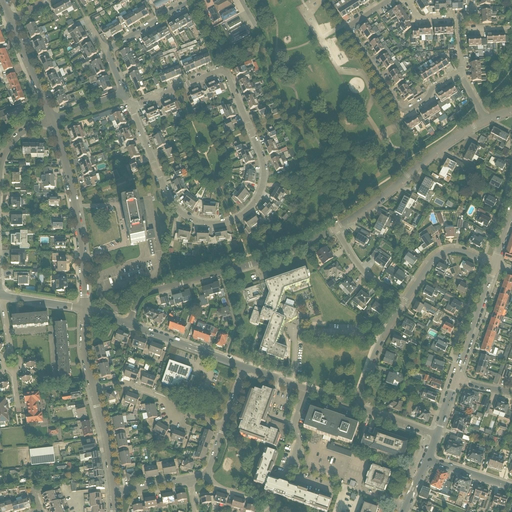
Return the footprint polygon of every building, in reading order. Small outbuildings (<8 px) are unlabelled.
[(71,5),(68,0),(63,3),(67,11),(72,8),(75,12),(77,10),(74,4),(71,5)] [(157,10),(163,7),(158,0),(150,0),(147,2),(151,7),(154,6),(157,10)] [(217,12),(231,5),(228,0),(224,0),(214,6),(217,12)] [(340,6),(341,5),(347,15),(352,12),(346,2),(345,3),(343,0),(338,3),(339,4),(340,6)] [(357,9),(351,0),(349,0),(347,2),(346,0),(343,0),(345,3),(346,2),(352,12),(357,9)] [(351,0),(357,9),(362,6),(358,0),(351,0)] [(432,7),(433,14),(438,13),(438,12),(441,11),(440,0),(434,0),(435,3),(435,7),(432,7)] [(440,0),(441,11),(446,11),(446,6),(449,6),(448,0),(440,0)] [(452,5),(452,11),(458,10),(457,0),(448,0),(449,6),(452,5)] [(457,0),(458,10),(463,10),(463,5),(466,5),(466,4),(465,0),(457,0)] [(480,4),(479,4),(479,6),(481,6),(484,5),(484,8),(490,8),(490,5),(490,1),(495,1),(495,0),(480,0),(481,1),(481,3),(480,3),(480,4)] [(143,18),(149,15),(146,10),(148,9),(144,2),(142,4),(144,7),(139,11),(143,18)] [(63,3),(58,6),(62,14),(64,17),(69,14),(67,11),(63,3)] [(429,14),(433,14),(432,7),(429,7),(426,3),(419,7),(422,12),(426,9),(429,14)] [(341,5),(340,6),(339,4),(336,5),(334,6),(336,9),(342,18),(347,15),(341,5)] [(58,6),(52,9),(55,13),(52,15),(56,22),(58,20),(56,16),(62,14),(58,6)] [(400,7),(394,10),(393,9),(388,13),(390,17),(391,19),(396,16),(403,12),(401,9),(402,8),(402,7),(402,6),(400,7)] [(137,8),(132,11),(134,14),(138,21),(143,18),(139,11),(137,8)] [(215,8),(208,11),(214,22),(221,19),(215,8)] [(482,12),(480,12),(480,13),(480,14),(482,14),(482,16),(482,18),(490,17),(491,17),(496,17),(496,14),(495,8),(490,8),(484,8),(484,11),(482,12)] [(234,10),(222,17),(224,22),(236,15),(234,10)] [(397,23),(406,17),(405,14),(406,13),(405,12),(405,11),(403,12),(396,16),(397,19),(393,22),(395,24),(397,23)] [(125,23),(128,28),(133,25),(128,17),(127,14),(122,17),(121,16),(118,18),(122,24),(125,23)] [(138,21),(134,14),(128,17),(133,25),(138,21)] [(188,15),(183,18),(187,25),(189,29),(194,26),(192,22),(191,21),(188,15)] [(399,26),(396,27),(398,29),(400,28),(410,22),(408,19),(409,18),(408,17),(409,17),(408,16),(406,17),(397,23),(399,26)] [(118,23),(113,26),(117,34),(123,31),(120,26),(122,24),(118,18),(116,19),(118,23)] [(182,28),(187,25),(183,18),(178,20),(182,28)] [(39,22),(38,19),(31,22),(32,25),(27,27),(29,33),(38,29),(37,29),(35,24),(39,22)] [(184,32),(182,28),(178,20),(173,23),(178,30),(180,34),(184,32)] [(230,30),(241,24),(239,21),(228,27),(230,30)] [(370,27),(368,24),(367,25),(366,22),(360,26),(362,28),(359,30),(360,31),(361,32),(362,31),(364,34),(371,29),(376,27),(374,25),(370,27)] [(398,29),(397,30),(399,33),(398,33),(399,35),(404,33),(411,28),(409,25),(411,24),(410,23),(410,22),(400,28),(398,29)] [(173,23),(168,26),(173,33),(178,30),(173,23)] [(229,32),(232,39),(245,32),(242,25),(229,32)] [(105,26),(100,29),(107,40),(112,37),(108,29),(105,26)] [(113,26),(108,29),(112,37),(117,34),(113,26)] [(174,41),(166,27),(161,30),(165,37),(169,44),(174,41)] [(379,32),(376,27),(371,29),(364,34),(362,35),(363,36),(364,37),(365,36),(367,39),(369,38),(371,41),(376,37),(375,35),(379,32)] [(38,29),(29,33),(32,39),(37,36),(38,39),(45,36),(44,33),(44,34),(41,28),(38,29)] [(69,35),(70,34),(73,40),(84,33),(81,28),(76,31),(75,28),(68,32),(69,35)] [(413,35),(410,36),(411,44),(413,44),(416,44),(416,39),(419,39),(418,28),(417,28),(416,28),(416,30),(412,30),(413,35)] [(156,33),(161,40),(165,37),(161,30),(156,33)] [(502,34),(499,35),(499,44),(499,49),(502,48),(502,43),(508,43),(508,37),(505,37),(505,34),(505,32),(503,32),(503,33),(502,33),(502,34)] [(78,44),(87,38),(84,33),(73,40),(76,45),(71,48),(73,50),(80,46),(78,44)] [(152,36),(156,43),(161,40),(156,33),(152,36)] [(493,33),(491,33),(491,34),(490,34),(490,35),(487,35),(487,38),(484,38),(484,40),(484,46),(484,50),(487,49),(490,49),(493,49),(493,44),(493,35),(493,33)] [(39,42),(34,44),(36,50),(44,46),(48,45),(46,39),(45,36),(38,39),(39,42)] [(152,36),(147,38),(151,46),(152,46),(154,49),(158,46),(156,43),(152,36)] [(484,46),(484,40),(481,40),(480,36),(479,36),(478,36),(478,38),(475,38),(474,38),(475,47),(475,52),(478,52),(477,47),(481,47),(481,46),(484,46)] [(376,37),(371,41),(372,43),(370,44),(372,47),(371,48),(371,49),(372,51),(373,50),(381,45),(379,42),(383,39),(382,37),(378,40),(376,37)] [(143,46),(147,53),(154,49),(152,46),(151,46),(147,38),(142,41),(145,45),(143,46)] [(379,53),(380,56),(389,50),(386,46),(387,46),(385,42),(381,45),(373,50),(375,52),(374,53),(375,54),(374,54),(375,56),(377,55),(379,53)] [(93,49),(90,44),(83,48),(86,54),(93,49)] [(36,50),(39,56),(44,53),(45,56),(52,53),(51,50),(47,52),(44,46),(36,50)] [(83,55),(82,56),(85,60),(85,61),(87,63),(89,62),(93,60),(92,57),(97,54),(93,49),(86,54),(83,55)] [(131,55),(129,49),(120,53),(123,59),(131,55)] [(380,60),(378,61),(379,62),(379,61),(380,63),(381,62),(383,65),(391,60),(394,58),(395,57),(393,53),(391,54),(389,50),(380,56),(382,58),(380,60)] [(211,63),(209,58),(207,52),(202,54),(203,57),(206,65),(211,63)] [(46,59),(41,61),(43,67),(52,63),(49,57),(53,56),(52,53),(45,56),(46,59)] [(125,64),(137,59),(135,54),(131,55),(123,59),(125,64)] [(196,55),(191,57),(193,61),(196,69),(201,67),(198,59),(196,56),(196,55)] [(8,56),(0,59),(0,61),(1,64),(2,66),(10,62),(8,56)] [(438,56),(436,57),(439,62),(439,61),(444,69),(446,67),(447,68),(448,68),(449,68),(450,67),(449,66),(448,64),(450,63),(447,57),(444,59),(444,58),(441,60),(438,56)] [(201,67),(206,65),(203,57),(198,59),(201,67)] [(434,64),(438,72),(441,70),(442,71),(443,71),(445,71),(444,69),(439,61),(439,62),(436,57),(433,59),(431,60),(434,64)] [(125,64),(128,70),(133,68),(134,71),(141,67),(137,59),(125,64)] [(100,60),(92,64),(94,70),(103,66),(100,60)] [(388,69),(390,71),(400,65),(397,60),(392,63),(391,60),(383,65),(381,66),(382,67),(383,67),(383,68),(384,67),(386,70),(388,69)] [(471,64),(469,64),(469,65),(470,65),(470,66),(471,66),(471,68),(472,70),(481,69),(486,69),(485,66),(480,67),(480,63),(478,63),(477,60),(471,61),(471,64)] [(196,69),(193,61),(188,63),(191,71),(196,69)] [(2,66),(0,66),(0,68),(2,73),(5,72),(7,71),(13,69),(10,62),(2,66)] [(439,74),(438,72),(434,64),(431,66),(428,62),(426,63),(429,68),(433,75),(436,74),(437,75),(438,74),(439,74)] [(43,67),(46,72),(51,70),(52,73),(59,70),(58,67),(54,69),(52,63),(43,67)] [(183,65),(186,73),(191,71),(188,63),(183,65)] [(179,64),(173,66),(174,69),(177,77),(182,75),(179,67),(180,67),(179,64)] [(404,72),(401,67),(400,65),(390,71),(391,73),(389,75),(391,78),(390,78),(391,80),(390,80),(391,81),(393,80),(400,75),(404,72)] [(424,71),(428,79),(431,77),(432,78),(433,77),(433,78),(434,77),(433,75),(429,68),(426,70),(423,65),(421,67),(423,71),(424,71)] [(103,66),(94,70),(97,75),(105,72),(103,66)] [(237,70),(234,71),(237,77),(242,75),(243,77),(249,75),(255,73),(255,72),(257,71),(259,70),(258,67),(256,68),(256,69),(255,69),(254,70),(253,68),(250,69),(248,70),(247,69),(246,66),(245,67),(237,70)] [(135,73),(130,75),(132,81),(140,78),(139,75),(142,74),(141,71),(142,70),(141,67),(134,71),(135,73)] [(416,70),(414,71),(417,75),(418,74),(420,77),(423,82),(426,80),(427,81),(428,80),(428,81),(429,80),(428,79),(424,71),(423,71),(421,67),(418,69),(418,68),(416,70)] [(162,70),(164,73),(167,81),(172,79),(169,71),(167,68),(162,70)] [(169,71),(172,79),(177,77),(174,69),(169,71)] [(53,76),(48,78),(50,84),(59,80),(63,78),(59,70),(52,73),(53,76)] [(399,86),(405,83),(402,77),(406,75),(404,72),(400,75),(393,80),(394,83),(393,84),(394,85),(394,86),(396,85),(398,84),(399,86)] [(159,75),(162,83),(167,81),(164,73),(159,75)] [(7,78),(5,79),(7,85),(9,84),(18,81),(15,75),(10,77),(7,78)] [(244,80),(239,82),(241,88),(250,84),(248,79),(250,78),(249,75),(243,77),(244,80)] [(470,76),(470,77),(471,77),(471,78),(472,78),(472,82),(475,82),(475,85),(481,84),(481,81),(486,81),(486,78),(481,79),(481,75),(472,76),(470,76)] [(110,83),(107,77),(98,81),(96,82),(98,88),(101,86),(110,83)] [(135,87),(143,83),(140,78),(132,81),(135,87)] [(64,81),(60,83),(59,80),(50,84),(53,89),(58,87),(59,90),(66,87),(64,81)] [(9,84),(7,85),(10,91),(12,90),(20,87),(18,81),(9,84)] [(221,92),(224,91),(221,83),(218,85),(217,81),(211,83),(215,92),(220,90),(221,92)] [(100,94),(101,97),(108,94),(107,91),(112,89),(110,83),(101,86),(104,92),(100,94)] [(137,92),(145,89),(143,83),(135,87),(137,92)] [(211,83),(206,85),(208,91),(205,92),(208,98),(209,100),(212,99),(213,95),(212,93),(215,92),(211,83)] [(241,88),(244,93),(249,91),(250,94),(256,92),(259,90),(258,87),(256,88),(254,83),(250,84),(241,88)] [(411,83),(410,83),(407,85),(405,83),(399,86),(401,89),(399,90),(401,93),(400,94),(400,95),(401,96),(402,95),(410,90),(408,87),(412,85),(411,83)] [(447,87),(446,88),(447,89),(452,97),(455,101),(462,96),(459,91),(458,88),(455,90),(454,89),(452,86),(449,88),(449,87),(448,87),(447,87)] [(12,90),(14,96),(22,93),(20,87),(12,90)] [(60,92),(55,95),(57,100),(66,97),(64,94),(69,92),(66,87),(59,90),(60,92)] [(203,93),(200,88),(195,90),(199,99),(204,97),(205,99),(208,98),(205,92),(203,93)] [(418,95),(415,90),(414,88),(410,90),(402,95),(404,98),(403,99),(404,100),(403,100),(404,101),(405,100),(407,100),(408,102),(414,99),(413,98),(418,95)] [(452,97),(447,89),(444,91),(444,90),(442,91),(442,90),(441,91),(442,92),(447,100),(450,98),(452,102),(455,101),(452,97)] [(191,97),(188,99),(191,105),(194,104),(195,105),(200,103),(198,99),(199,99),(195,90),(189,92),(191,97)] [(251,97),(246,99),(248,105),(257,101),(256,98),(258,97),(259,96),(260,94),(260,92),(262,91),(261,90),(259,90),(256,92),(250,94),(251,97)] [(441,108),(444,107),(447,105),(447,106),(450,104),(447,100),(442,92),(439,94),(439,93),(437,94),(437,93),(436,94),(437,96),(440,101),(438,103),(441,108)] [(11,97),(13,104),(14,104),(14,103),(20,101),(25,99),(22,93),(14,96),(11,97)] [(66,97),(57,100),(60,106),(65,104),(66,107),(67,106),(76,102),(75,98),(72,100),(70,95),(66,97)] [(172,99),(167,102),(171,111),(172,114),(178,112),(177,111),(180,109),(177,102),(174,103),(172,99)] [(248,105),(250,110),(256,108),(257,111),(263,108),(262,105),(259,106),(257,101),(248,105)] [(167,102),(162,104),(164,110),(161,111),(163,117),(166,115),(165,113),(171,111),(167,102)] [(438,119),(445,115),(441,108),(438,103),(436,104),(434,103),(433,103),(434,104),(433,105),(433,106),(430,107),(435,115),(438,119)] [(225,105),(219,107),(221,111),(223,110),(224,115),(234,111),(231,105),(226,107),(225,105)] [(158,112),(156,106),(150,109),(154,118),(160,116),(160,118),(163,117),(161,111),(158,112)] [(257,111),(253,112),(255,116),(260,114),(262,119),(268,117),(267,114),(270,113),(267,106),(263,108),(257,111)] [(428,109),(425,111),(430,118),(433,123),(435,121),(438,119),(435,115),(430,107),(429,106),(428,107),(427,108),(428,109)] [(2,112),(0,112),(0,119),(3,118),(5,118),(7,122),(5,123),(6,126),(10,124),(9,122),(24,116),(20,108),(20,107),(16,109),(10,111),(7,113),(6,110),(2,112)] [(147,115),(144,117),(145,119),(147,123),(150,122),(150,123),(155,121),(154,118),(150,109),(145,111),(147,115)] [(427,120),(430,118),(425,111),(424,109),(423,110),(422,111),(423,112),(420,114),(421,115),(418,117),(422,122),(425,127),(430,124),(427,120)] [(110,115),(108,116),(111,123),(112,123),(124,118),(122,112),(118,114),(117,111),(109,114),(110,115)] [(230,118),(236,116),(234,111),(224,115),(226,119),(224,120),(226,124),(232,121),(230,118)] [(98,115),(92,117),(94,123),(100,121),(98,115)] [(422,122),(418,117),(416,118),(415,117),(412,119),(412,118),(410,119),(410,118),(409,119),(410,120),(415,128),(418,132),(423,129),(420,125),(419,124),(422,122)] [(121,125),(127,123),(124,118),(112,123),(114,128),(115,128),(116,131),(122,128),(121,125)] [(226,124),(225,124),(226,127),(225,127),(226,130),(227,130),(228,133),(234,131),(233,127),(232,125),(233,125),(237,123),(235,120),(232,121),(226,124)] [(405,124),(410,131),(411,133),(414,131),(415,134),(418,132),(415,128),(410,120),(407,122),(406,121),(405,122),(405,121),(404,122),(405,124)] [(72,129),(68,131),(70,136),(82,132),(84,132),(82,125),(80,126),(79,124),(71,126),(72,129)] [(269,135),(264,137),(265,141),(269,139),(275,137),(276,136),(275,133),(276,133),(275,130),(274,131),(272,127),(267,130),(269,135)] [(131,134),(129,129),(123,131),(122,128),(116,131),(118,134),(120,133),(122,138),(131,134)] [(494,128),(491,134),(494,136),(493,137),(493,139),(497,141),(499,138),(502,132),(494,128)] [(158,136),(152,138),(155,144),(164,140),(162,136),(164,135),(162,131),(160,132),(157,133),(156,133),(158,136)] [(82,132),(70,136),(72,142),(78,140),(79,143),(85,141),(84,138),(85,135),(84,132),(82,132)] [(502,132),(499,138),(503,140),(502,143),(499,147),(503,149),(506,142),(507,142),(510,137),(502,132)] [(128,142),(133,140),(131,134),(122,138),(119,140),(122,148),(129,145),(128,142)] [(484,146),(487,139),(481,136),(478,143),(480,144),(484,146)] [(270,142),(265,144),(267,150),(276,146),(274,141),(276,140),(275,137),(269,139),(270,142)] [(155,144),(157,149),(162,147),(163,150),(169,147),(168,144),(165,145),(164,140),(155,144)] [(80,146),(74,148),(76,153),(85,150),(83,145),(86,144),(85,141),(79,143),(80,146)] [(239,141),(233,144),(234,147),(233,147),(234,151),(236,150),(237,153),(238,152),(244,150),(247,148),(246,145),(242,146),(241,147),(240,145),(239,141)] [(37,145),(37,155),(44,155),(44,158),(49,158),(49,155),(49,151),(44,151),(44,145),(37,145)] [(138,151),(136,145),(130,148),(129,145),(122,148),(120,149),(122,153),(124,154),(128,152),(129,155),(138,151)] [(479,149),(471,145),(468,152),(475,155),(479,149)] [(267,150),(269,155),(275,153),(276,156),(282,153),(281,150),(278,151),(276,146),(267,150)] [(163,150),(160,151),(161,155),(165,153),(166,153),(167,155),(169,158),(174,156),(173,153),(174,152),(173,149),(172,150),(170,147),(169,147),(163,150)] [(506,158),(510,151),(504,149),(501,155),(506,158)] [(76,153),(78,159),(83,157),(84,160),(92,158),(90,152),(86,153),(85,150),(76,153)] [(252,156),(250,150),(245,153),(244,150),(238,152),(239,156),(242,155),(243,160),(252,156)] [(135,159),(140,156),(138,151),(129,155),(131,160),(129,161),(130,164),(136,161),(135,159)] [(468,152),(463,160),(467,162),(468,161),(471,163),(475,155),(468,152)] [(276,159),(272,161),(274,166),(283,163),(286,161),(284,156),(283,156),(282,153),(276,156),(277,159),(276,159)] [(249,164),(255,161),(252,156),(243,160),(245,164),(243,165),(244,169),(250,168),(249,164)] [(85,163),(80,165),(82,170),(91,167),(95,166),(92,157),(92,158),(84,160),(85,163)] [(444,163),(442,167),(443,168),(449,171),(452,173),(456,166),(461,169),(463,169),(465,165),(463,164),(454,159),(452,163),(447,160),(445,164),(444,163)] [(502,171),(505,165),(495,159),(493,162),(496,164),(495,167),(496,167),(495,168),(498,169),(498,168),(502,171)] [(130,164),(129,164),(130,167),(129,168),(131,170),(132,170),(133,173),(139,171),(137,165),(141,163),(140,160),(136,161),(135,162),(130,164)] [(274,166),(276,172),(282,170),(283,172),(289,170),(288,167),(285,168),(283,163),(274,166)] [(82,170),(84,176),(89,174),(90,177),(96,175),(95,172),(93,173),(91,167),(82,170)] [(179,167),(178,167),(173,169),(175,174),(170,177),(172,180),(176,178),(181,176),(183,176),(181,173),(183,172),(181,169),(180,170),(179,167)] [(497,174),(491,171),(483,167),(481,171),(489,175),(490,174),(495,177),(497,174)] [(42,176),(42,183),(44,183),(44,188),(54,188),(54,176),(51,176),(51,168),(44,168),(44,176),(42,176)] [(243,172),(243,177),(246,177),(255,179),(256,173),(253,172),(250,172),(250,171),(250,168),(244,169),(244,172),(243,172)] [(443,168),(439,176),(445,179),(444,180),(448,183),(451,178),(446,176),(449,171),(443,168)] [(20,174),(12,174),(12,184),(15,184),(15,189),(21,189),(21,192),(27,192),(27,187),(24,187),(24,184),(20,184),(20,174)] [(90,177),(85,179),(87,187),(92,185),(93,186),(99,184),(98,183),(96,175),(90,177)] [(177,181),(171,184),(174,189),(183,185),(181,181),(183,180),(182,177),(181,176),(176,178),(177,181)] [(249,184),(255,184),(255,179),(246,177),(245,182),(243,182),(241,185),(247,187),(249,184)] [(426,179),(421,187),(429,191),(430,191),(434,183),(436,184),(437,183),(442,187),(444,184),(437,180),(434,178),(432,181),(427,178),(426,179)] [(494,178),(490,185),(489,184),(487,188),(493,191),(495,188),(498,189),(502,182),(494,178)] [(174,189),(176,194),(181,192),(184,195),(189,192),(187,189),(184,190),(183,185),(174,189)] [(246,200),(250,195),(245,191),(247,187),(241,185),(240,188),(242,190),(239,193),(246,200)] [(428,194),(431,195),(433,197),(435,194),(432,192),(429,191),(421,187),(417,194),(425,199),(428,194)] [(282,191),(277,188),(274,193),(282,198),(285,194),(287,196),(289,192),(283,189),(282,191)] [(186,199),(183,203),(188,207),(194,199),(195,197),(191,194),(189,192),(184,195),(186,199)] [(234,196),(231,199),(236,203),(238,200),(242,204),(246,200),(239,193),(236,197),(234,196)] [(274,193),(271,198),(276,201),(273,204),(278,208),(279,208),(281,205),(279,203),(282,198),(274,193)] [(36,194),(36,199),(45,199),(45,202),(49,202),(49,206),(55,206),(55,207),(58,207),(58,206),(59,206),(59,199),(56,199),(56,197),(57,197),(57,194),(43,194),(36,194)] [(410,199),(410,200),(404,197),(400,205),(409,210),(414,201),(416,202),(417,200),(411,196),(410,199)] [(493,209),(497,202),(489,198),(485,196),(483,201),(486,203),(485,205),(493,209)] [(11,199),(11,207),(21,207),(21,199),(11,199)] [(188,207),(193,210),(196,206),(200,207),(202,201),(199,200),(198,202),(194,199),(188,207)] [(139,201),(125,204),(123,204),(124,207),(120,208),(123,220),(126,219),(129,235),(127,235),(128,240),(130,240),(131,244),(148,241),(151,256),(155,255),(152,240),(156,239),(154,230),(150,231),(144,200),(139,201)] [(204,209),(203,215),(209,215),(210,205),(205,205),(205,203),(202,201),(200,207),(204,209)] [(210,205),(209,215),(215,216),(216,210),(219,210),(219,204),(215,203),(215,206),(210,205)] [(271,207),(267,203),(263,207),(270,214),(273,211),(275,212),(278,208),(273,204),(271,207)] [(390,211),(388,214),(390,215),(396,218),(402,221),(403,222),(409,210),(400,205),(396,213),(396,214),(390,211)] [(263,207),(259,212),(263,216),(260,218),(264,223),(268,220),(267,218),(270,214),(263,207)] [(444,224),(441,213),(436,214),(440,225),(444,224)] [(63,229),(63,222),(58,222),(58,215),(52,215),(52,219),(54,219),(54,222),(54,229),(63,229)] [(381,216),(377,223),(387,228),(389,229),(392,222),(393,223),(396,218),(390,215),(388,219),(381,216)] [(487,219),(479,215),(476,222),(482,225),(481,226),(482,226),(483,225),(487,227),(490,221),(491,219),(488,218),(487,219)] [(254,216),(250,219),(255,227),(257,229),(262,226),(261,226),(264,223),(260,218),(260,219),(258,220),(257,219),(254,216)] [(11,217),(11,227),(23,227),(23,217),(11,217)] [(248,227),(246,229),(249,234),(252,232),(251,230),(255,227),(250,219),(245,222),(248,227)] [(384,237),(385,237),(380,235),(383,230),(385,231),(387,228),(377,223),(373,230),(376,231),(375,232),(373,231),(372,234),(383,241),(385,238),(384,237)] [(421,247),(417,249),(418,250),(421,252),(423,251),(433,244),(432,241),(432,240),(431,241),(429,237),(430,236),(431,237),(437,233),(440,230),(439,226),(434,228),(432,225),(426,230),(429,234),(421,239),(424,244),(421,247)] [(446,236),(445,236),(445,237),(446,237),(446,239),(454,238),(453,228),(449,228),(449,230),(445,230),(446,236)] [(185,230),(180,229),(178,235),(175,234),(174,240),(178,241),(178,239),(183,240),(185,230)] [(477,233),(474,241),(473,240),(473,242),(472,244),(479,248),(484,240),(480,238),(481,235),(483,232),(476,229),(475,232),(477,233)] [(185,230),(183,240),(188,241),(188,243),(193,244),(193,238),(190,237),(190,236),(191,231),(185,230)] [(232,241),(231,236),(231,235),(228,236),(227,230),(221,231),(222,241),(227,240),(228,242),(232,241)] [(364,247),(366,244),(367,244),(369,241),(368,240),(362,237),(363,234),(369,238),(370,235),(362,230),(359,235),(355,242),(359,244),(359,245),(360,245),(364,247)] [(221,231),(215,232),(216,238),(212,238),(213,245),(218,244),(218,242),(222,241),(221,231)] [(203,232),(197,232),(197,238),(193,238),(193,244),(197,245),(198,242),(203,242),(203,232)] [(209,239),(209,233),(203,232),(203,242),(208,242),(208,245),(213,245),(212,238),(209,239)] [(28,235),(20,235),(16,235),(16,236),(11,236),(11,245),(16,245),(16,246),(17,246),(17,245),(20,245),(20,249),(29,249),(29,248),(30,248),(30,246),(28,244),(28,235)] [(55,237),(55,245),(55,248),(66,248),(66,241),(64,241),(64,237),(55,237)] [(323,264),(334,258),(330,252),(329,253),(326,248),(322,251),(321,250),(319,251),(319,252),(317,254),(323,264)] [(377,253),(379,251),(376,249),(371,256),(373,259),(375,256),(378,258),(375,263),(380,266),(381,267),(382,265),(385,267),(386,265),(388,262),(391,258),(383,253),(381,256),(377,253)] [(414,257),(414,258),(410,256),(412,254),(412,255),(414,252),(409,249),(407,251),(409,252),(404,261),(413,267),(417,260),(415,259),(415,258),(414,257)] [(11,257),(11,264),(15,264),(16,264),(19,264),(19,266),(25,266),(26,261),(24,261),(24,255),(25,255),(26,250),(23,250),(20,250),(17,250),(12,250),(12,254),(12,257),(11,257)] [(53,255),(53,262),(58,262),(58,268),(58,271),(67,271),(67,260),(58,260),(58,255),(53,255)] [(339,277),(342,276),(341,275),(344,274),(337,263),(330,268),(325,272),(328,276),(333,273),(336,278),(339,277)] [(463,269),(462,272),(466,274),(467,272),(467,271),(471,274),(474,267),(467,263),(463,269)] [(448,269),(439,264),(438,266),(437,266),(436,269),(437,269),(436,271),(438,272),(437,275),(443,279),(444,276),(449,278),(451,275),(452,277),(453,278),(454,278),(457,279),(458,276),(455,274),(453,268),(449,270),(448,269)] [(405,271),(402,269),(400,272),(398,271),(397,273),(390,267),(386,273),(402,283),(406,277),(402,275),(405,271)] [(260,281),(258,282),(253,284),(254,287),(243,291),(248,307),(254,309),(250,323),(258,326),(259,323),(269,327),(259,355),(266,358),(267,356),(283,362),(284,360),(286,360),(288,355),(286,355),(288,350),(276,346),(283,326),(297,317),(294,307),(289,305),(290,303),(287,302),(286,304),(285,304),(284,306),(280,304),(284,290),(310,282),(308,277),(310,276),(308,271),(306,272),(305,269),(261,285),(260,281)] [(23,273),(14,273),(14,279),(18,279),(18,286),(29,286),(29,277),(28,277),(28,274),(23,274),(23,273)] [(53,276),(53,281),(57,281),(56,287),(56,291),(64,291),(64,288),(67,288),(68,280),(61,280),(61,276),(53,276)] [(356,288),(354,285),(353,285),(354,285),(351,282),(350,282),(348,279),(341,284),(350,294),(356,288)] [(327,285),(330,289),(332,288),(336,284),(333,280),(327,285)] [(511,285),(511,286),(511,285),(504,283),(502,289),(511,292),(511,285)] [(213,296),(221,294),(218,284),(214,285),(214,286),(210,287),(213,296)] [(465,287),(465,286),(461,284),(457,290),(464,294),(465,293),(466,294),(467,291),(466,291),(467,288),(465,287)] [(210,287),(203,289),(204,296),(199,298),(201,307),(208,305),(207,299),(209,298),(209,297),(213,296),(210,287)] [(437,297),(439,294),(427,287),(423,294),(427,296),(426,299),(430,301),(433,295),(437,297)] [(447,292),(442,290),(437,287),(435,290),(441,293),(440,294),(445,296),(447,292)] [(500,295),(511,299),(511,297),(511,292),(502,289),(500,295)] [(186,294),(182,295),(184,303),(188,302),(189,305),(192,304),(192,301),(189,291),(185,292),(186,294)] [(361,292),(356,299),(360,303),(358,306),(364,311),(367,307),(365,306),(371,300),(364,294),(362,293),(361,292)] [(174,300),(170,302),(171,307),(174,307),(174,306),(184,303),(182,295),(173,297),(174,300)] [(509,305),(511,299),(500,295),(498,301),(509,305)] [(348,296),(343,302),(346,304),(351,299),(348,296)] [(449,303),(445,310),(454,315),(456,311),(458,312),(459,311),(460,309),(460,308),(461,306),(457,303),(457,302),(454,301),(452,304),(449,303)] [(498,301),(496,307),(504,310),(505,307),(508,308),(509,305),(498,301)] [(378,314),(381,316),(386,310),(376,303),(372,310),(375,312),(374,313),(378,315),(378,314)] [(417,304),(413,311),(417,313),(419,314),(420,314),(422,311),(424,312),(428,314),(429,314),(434,317),(435,317),(438,311),(438,310),(432,307),(430,311),(423,307),(417,304)] [(502,316),(504,310),(496,307),(494,314),(502,316)] [(228,308),(221,310),(221,311),(223,316),(223,317),(230,315),(228,308)] [(157,313),(148,309),(145,316),(151,318),(150,320),(154,321),(157,313)] [(435,317),(432,321),(437,324),(438,323),(443,326),(444,326),(442,330),(440,333),(445,335),(446,332),(451,334),(454,328),(445,324),(441,321),(445,314),(438,311),(435,317)] [(158,323),(160,324),(162,318),(164,319),(167,316),(164,315),(163,315),(157,313),(154,321),(154,322),(154,323),(157,324),(158,323)] [(31,327),(46,326),(49,325),(48,314),(30,316),(31,327)] [(502,316),(494,314),(491,320),(499,322),(502,323),(504,317),(502,316)] [(13,322),(13,329),(31,327),(30,316),(12,317),(13,321),(12,321),(12,323),(13,322)] [(173,319),(170,327),(173,329),(173,330),(176,331),(179,323),(177,323),(178,321),(173,319)] [(491,320),(489,326),(497,329),(499,322),(491,320)] [(406,321),(402,328),(406,330),(404,334),(410,337),(412,337),(413,335),(412,333),(411,332),(413,329),(414,329),(416,326),(406,321)] [(180,331),(184,332),(187,324),(182,323),(181,324),(179,323),(176,331),(179,332),(180,331)] [(419,323),(417,327),(428,332),(430,329),(429,328),(426,327),(419,323)] [(67,324),(55,325),(57,343),(68,342),(67,324)] [(196,330),(194,336),(197,337),(198,339),(201,340),(204,332),(205,329),(206,325),(207,324),(205,324),(204,325),(200,324),(198,328),(197,328),(196,330)] [(204,332),(201,340),(204,341),(205,340),(209,341),(211,336),(216,337),(218,330),(215,328),(213,332),(209,330),(210,327),(206,325),(205,329),(204,332)] [(500,330),(497,329),(489,326),(487,332),(495,335),(498,336),(500,330)] [(111,343),(114,344),(115,340),(121,342),(124,334),(118,332),(117,336),(114,336),(114,334),(111,343)] [(487,332),(485,338),(493,341),(497,342),(499,336),(498,336),(495,335),(487,332)] [(224,346),(228,336),(224,335),(224,334),(220,333),(216,345),(222,348),(223,345),(224,346)] [(124,334),(121,342),(127,344),(125,348),(128,349),(131,342),(128,341),(129,339),(130,336),(124,334)] [(433,342),(430,349),(438,353),(440,350),(444,352),(448,346),(441,343),(442,341),(444,338),(439,335),(437,338),(440,340),(439,341),(437,344),(433,342)] [(395,337),(392,344),(396,346),(399,347),(400,344),(401,343),(405,345),(406,344),(408,344),(409,342),(412,343),(418,346),(419,344),(409,338),(407,342),(407,341),(395,337)] [(131,342),(128,349),(131,350),(132,347),(138,348),(141,340),(135,338),(134,341),(134,343),(131,342)] [(483,344),(491,347),(493,341),(485,338),(483,344)] [(141,340),(138,348),(144,350),(142,354),(145,355),(148,348),(145,347),(146,345),(147,342),(142,340),(141,340)] [(58,360),(70,359),(68,342),(57,343),(58,360)] [(100,348),(95,349),(96,355),(105,353),(104,347),(108,346),(107,343),(98,345),(99,345),(100,348)] [(148,348),(145,355),(148,356),(149,353),(155,355),(158,346),(152,344),(151,347),(150,349),(148,348)] [(481,347),(480,350),(481,351),(489,353),(493,355),(495,348),(491,347),(483,344),(482,347),(481,347)] [(158,346),(155,355),(161,357),(159,360),(162,362),(165,354),(162,353),(163,352),(164,348),(158,346)] [(387,353),(383,363),(392,366),(394,360),(396,360),(397,357),(398,354),(390,351),(389,354),(387,353)] [(105,353),(96,355),(98,361),(102,360),(103,360),(104,362),(111,360),(111,357),(107,358),(105,353)] [(437,370),(442,372),(445,364),(434,361),(435,357),(429,355),(426,366),(432,368),(432,369),(436,371),(437,370)] [(482,356),(480,362),(488,364),(489,361),(492,362),(493,362),(494,360),(495,360),(496,358),(495,357),(491,356),(490,358),(482,356)] [(30,359),(29,358),(25,365),(31,369),(29,372),(31,373),(35,375),(36,373),(32,370),(36,363),(35,362),(37,360),(32,357),(30,359)] [(58,360),(60,378),(71,377),(70,359),(58,360)] [(103,365),(99,366),(101,372),(110,370),(108,364),(112,363),(111,360),(104,362),(104,365),(103,365)] [(191,387),(195,377),(189,375),(191,370),(170,362),(162,384),(180,390),(179,392),(194,397),(197,389),(191,387)] [(486,371),(488,371),(490,365),(488,364),(480,362),(478,368),(486,371)] [(126,363),(124,370),(126,371),(126,373),(124,377),(130,379),(133,370),(128,368),(129,364),(126,363)] [(133,370),(130,379),(136,381),(137,378),(138,376),(141,377),(143,370),(140,368),(139,372),(133,370)] [(478,368),(476,374),(484,377),(487,378),(488,375),(491,376),(492,373),(488,371),(486,371),(478,368)] [(110,370),(101,372),(102,378),(106,377),(107,377),(108,380),(116,378),(115,375),(111,376),(110,370)] [(143,370),(141,377),(143,378),(143,380),(141,383),(147,385),(150,377),(145,375),(146,371),(143,370)] [(25,372),(20,380),(27,384),(32,377),(35,379),(36,376),(35,375),(31,373),(29,375),(25,372)] [(389,374),(386,383),(393,386),(394,382),(396,382),(399,383),(402,385),(402,384),(404,381),(405,376),(399,374),(398,377),(393,375),(389,374)] [(150,377),(147,385),(153,387),(154,384),(155,382),(158,383),(158,382),(160,376),(157,375),(156,379),(150,377)] [(425,375),(423,381),(427,382),(426,385),(439,390),(442,383),(432,380),(433,378),(425,375)] [(0,387),(3,390),(4,391),(9,383),(2,379),(0,381),(0,387)] [(269,418),(268,417),(267,416),(276,391),(272,389),(271,391),(262,388),(262,389),(263,389),(262,392),(255,390),(254,392),(251,391),(240,421),(243,422),(243,424),(241,423),(239,430),(241,431),(240,434),(264,443),(263,444),(264,444),(264,443),(276,447),(280,435),(285,437),(284,438),(285,438),(286,435),(286,434),(286,433),(286,432),(286,431),(286,430),(285,430),(285,429),(285,428),(285,427),(285,426),(286,426),(272,421),(272,420),(271,420),(270,419),(269,418)] [(71,395),(62,397),(62,401),(72,400),(81,398),(81,395),(82,395),(82,392),(81,392),(80,391),(71,392),(71,395)] [(422,393),(421,395),(422,397),(421,400),(426,401),(428,402),(429,400),(435,402),(437,396),(424,391),(424,393),(422,393)] [(39,392),(24,394),(25,403),(27,403),(29,415),(26,415),(27,424),(42,422),(41,413),(40,413),(38,414),(37,402),(39,401),(40,401),(39,392)] [(474,404),(475,401),(478,402),(479,399),(477,398),(478,394),(473,392),(471,396),(467,395),(467,394),(465,393),(464,394),(463,396),(464,397),(463,400),(474,404)] [(107,394),(108,402),(115,400),(116,404),(120,403),(118,395),(115,396),(114,393),(107,394)] [(123,398),(120,405),(123,406),(125,402),(131,404),(134,396),(128,393),(127,397),(126,399),(123,398)] [(134,396),(131,404),(136,406),(135,410),(138,411),(140,404),(137,403),(138,401),(140,398),(134,396)] [(399,412),(401,411),(401,410),(400,409),(403,403),(399,402),(399,401),(391,398),(390,401),(387,408),(399,412)] [(0,422),(9,421),(7,411),(8,410),(7,404),(6,404),(5,399),(0,399),(0,422)] [(461,403),(460,405),(461,406),(463,407),(464,406),(465,407),(464,409),(469,410),(470,408),(473,409),(475,410),(476,407),(474,406),(474,404),(463,400),(462,402),(461,403)] [(500,403),(497,402),(494,411),(500,413),(503,404),(502,404),(502,403),(500,402),(500,403)] [(503,404),(500,413),(505,415),(504,418),(509,420),(511,413),(509,412),(510,411),(507,410),(509,406),(506,405),(506,404),(504,403),(503,404)] [(149,404),(142,405),(142,408),(146,408),(147,413),(156,412),(155,406),(151,406),(149,407),(149,404)] [(81,407),(81,406),(76,408),(79,419),(87,417),(85,407),(81,407)] [(317,434),(327,437),(338,441),(338,440),(352,444),(358,425),(345,420),(345,419),(333,415),(324,412),(324,413),(310,408),(304,428),(317,432),(317,434)] [(427,423),(430,415),(419,411),(420,409),(418,408),(416,413),(418,414),(416,418),(424,421),(424,422),(427,423)] [(147,413),(142,414),(143,420),(146,420),(148,425),(153,424),(151,419),(153,419),(157,418),(156,412),(147,413)] [(117,418),(114,419),(115,425),(123,423),(122,417),(127,417),(126,413),(119,415),(120,418),(117,418)] [(457,417),(455,423),(470,428),(470,427),(471,425),(470,425),(473,416),(466,413),(464,419),(458,417),(457,417)] [(77,422),(78,427),(78,428),(74,428),(75,432),(83,431),(91,429),(91,426),(91,425),(91,423),(90,423),(90,422),(85,424),(84,421),(81,422),(77,422)] [(123,423),(115,425),(116,431),(119,430),(122,430),(122,431),(122,433),(129,431),(129,428),(125,429),(123,423)] [(153,424),(148,425),(151,433),(152,434),(154,431),(159,434),(164,427),(158,423),(156,427),(155,429),(154,427),(153,424)] [(455,423),(452,430),(454,431),(458,433),(457,438),(462,439),(464,436),(466,429),(468,430),(467,433),(471,434),(472,431),(473,430),(473,429),(470,427),(470,428),(455,423)] [(164,427),(159,434),(164,437),(163,440),(167,441),(169,436),(166,435),(167,433),(169,430),(164,427)] [(84,438),(93,435),(93,434),(93,432),(92,432),(91,429),(83,431),(75,432),(72,432),(73,436),(81,435),(80,433),(83,432),(84,438)] [(363,440),(360,440),(360,439),(358,444),(361,445),(369,448),(369,449),(403,460),(409,442),(375,431),(374,432),(366,430),(363,440)] [(120,436),(117,436),(118,443),(127,441),(126,435),(129,434),(130,434),(129,431),(122,433),(123,435),(120,436)] [(213,434),(205,431),(203,436),(211,439),(213,434)] [(169,436),(167,441),(171,443),(172,440),(177,442),(180,434),(174,432),(173,435),(172,437),(169,436)] [(180,434),(177,442),(183,444),(181,448),(184,449),(187,442),(184,441),(185,439),(186,436),(180,434)] [(203,436),(201,442),(209,445),(211,439),(203,436)] [(448,447),(445,453),(447,454),(451,456),(452,455),(453,455),(453,456),(457,457),(459,457),(461,451),(462,451),(463,448),(463,446),(460,445),(459,447),(455,446),(458,438),(451,436),(449,441),(447,446),(448,447)] [(127,441),(118,443),(119,449),(123,448),(125,448),(126,450),(132,449),(132,446),(128,447),(127,441)] [(327,450),(352,457),(353,452),(334,446),(335,443),(330,441),(327,450)] [(87,444),(82,445),(84,453),(96,450),(96,448),(97,448),(96,443),(91,444),(90,442),(87,442),(87,443),(87,444)] [(201,442),(200,447),(208,450),(209,445),(201,442)] [(470,451),(467,460),(468,461),(469,462),(470,461),(474,463),(478,450),(479,451),(480,446),(480,445),(477,445),(477,447),(476,447),(475,451),(476,451),(475,452),(470,451)] [(200,447),(198,453),(206,456),(208,450),(200,447)] [(32,466),(55,463),(53,448),(30,451),(32,466)] [(124,453),(120,454),(121,460),(130,459),(129,453),(133,452),(132,449),(126,450),(126,453),(124,453)] [(264,491),(274,494),(279,496),(294,501),(294,502),(303,505),(303,504),(325,511),(327,511),(332,500),(284,484),(269,479),(278,453),(265,449),(262,459),(261,459),(257,472),(257,473),(254,482),(266,486),(264,491)] [(481,465),(481,464),(484,452),(479,451),(478,450),(474,463),(478,464),(480,465),(481,465)] [(191,459),(199,462),(200,460),(204,461),(206,456),(198,453),(196,458),(192,457),(191,459)] [(498,460),(499,456),(493,454),(488,467),(495,469),(498,460)] [(495,469),(501,471),(505,458),(503,457),(501,461),(498,460),(495,469)] [(130,459),(121,460),(122,466),(126,466),(128,465),(129,468),(136,467),(135,464),(131,464),(130,459)] [(175,465),(169,466),(170,474),(177,473),(176,469),(175,467),(178,467),(177,460),(177,459),(174,460),(175,465)] [(180,466),(179,469),(187,472),(188,469),(192,470),(194,463),(187,461),(184,468),(180,466)] [(162,462),(159,463),(161,470),(163,469),(164,471),(164,475),(170,474),(169,466),(163,467),(162,462)] [(157,468),(151,469),(153,477),(159,476),(158,472),(158,470),(161,470),(159,463),(157,463),(156,463),(157,468)] [(144,465),(141,466),(143,473),(146,473),(146,475),(146,476),(147,478),(153,477),(151,469),(145,471),(145,466),(144,465)] [(377,491),(384,494),(384,492),(385,492),(386,488),(386,487),(387,487),(388,486),(390,482),(389,481),(390,480),(389,479),(389,478),(390,478),(391,474),(390,474),(391,473),(372,466),(372,468),(371,468),(370,472),(370,473),(369,473),(368,474),(366,478),(367,478),(366,480),(367,480),(367,481),(365,485),(366,486),(365,487),(372,490),(373,490),(376,491),(377,491)] [(128,482),(136,480),(134,473),(127,474),(126,470),(123,471),(124,479),(127,478),(128,482)] [(94,472),(90,473),(90,475),(90,479),(91,479),(95,479),(95,478),(103,478),(103,471),(95,471),(95,472),(94,472)] [(433,483),(432,483),(431,487),(440,491),(441,491),(440,494),(447,497),(449,491),(449,490),(451,483),(448,482),(446,481),(448,476),(447,475),(438,472),(437,472),(433,479),(432,483),(433,483)] [(457,478),(453,490),(457,491),(458,489),(461,490),(464,479),(463,479),(463,478),(461,477),(460,478),(460,479),(457,478)] [(460,492),(467,494),(470,482),(468,481),(468,480),(468,479),(466,479),(465,479),(464,479),(461,490),(460,492)] [(431,491),(423,488),(421,493),(432,498),(433,497),(436,498),(437,497),(436,496),(433,495),(430,494),(431,491)] [(480,489),(476,488),(474,497),(472,496),(470,504),(473,505),(474,501),(475,497),(480,499),(483,491),(482,490),(480,489)] [(483,491),(480,499),(485,500),(482,509),(487,511),(490,500),(489,500),(489,498),(487,497),(489,493),(486,491),(485,491),(484,491),(483,491)] [(43,496),(42,496),(43,498),(43,499),(44,498),(45,501),(55,497),(53,492),(47,494),(47,492),(42,494),(43,496)] [(174,497),(173,493),(167,494),(169,504),(172,503),(173,506),(178,505),(178,502),(177,497),(174,497)] [(217,503),(220,504),(223,495),(217,493),(215,499),(210,497),(211,503),(211,504),(216,506),(217,503)] [(421,493),(419,497),(427,501),(428,499),(435,502),(436,498),(433,497),(432,498),(421,493)] [(169,504),(167,494),(162,496),(163,501),(160,501),(159,500),(161,508),(166,507),(166,504),(169,504)] [(186,494),(177,496),(177,497),(178,502),(184,501),(184,504),(188,504),(186,494)] [(227,501),(228,497),(223,495),(220,504),(223,505),(223,508),(228,509),(230,501),(227,501)] [(491,502),(490,508),(491,508),(492,507),(493,507),(494,504),(499,505),(502,497),(501,496),(499,495),(499,496),(495,495),(493,503),(491,502)] [(21,497),(16,499),(17,502),(20,511),(25,509),(22,501),(21,497)] [(45,504),(46,506),(57,502),(55,497),(45,501),(46,503),(45,504)] [(201,499),(203,508),(206,507),(205,504),(211,503),(210,497),(201,499)] [(505,507),(508,499),(505,498),(504,497),(503,497),(502,497),(499,505),(503,507),(502,510),(505,511),(506,507),(505,507)] [(161,508),(159,500),(160,502),(157,503),(156,498),(150,499),(152,508),(155,507),(155,510),(161,509),(161,508)] [(240,500),(234,498),(233,502),(230,501),(228,509),(233,511),(234,508),(237,509),(240,500)] [(25,509),(31,508),(28,499),(22,501),(25,509)] [(152,508),(150,499),(144,500),(145,505),(142,506),(143,511),(142,511),(143,511),(149,511),(148,508),(152,508)] [(240,500),(237,509),(241,510),(239,511),(245,511),(247,506),(245,505),(246,502),(240,500)] [(57,502),(46,506),(46,508),(47,509),(50,508),(51,510),(61,506),(59,501),(58,501),(58,502),(57,502)] [(11,502),(5,503),(7,511),(8,511),(13,511),(11,504),(11,502)] [(13,511),(16,511),(20,511),(17,502),(11,504),(13,511)] [(421,509),(425,511),(426,511),(425,511),(429,511),(430,511),(431,508),(433,508),(434,506),(423,502),(424,502),(421,509)]
